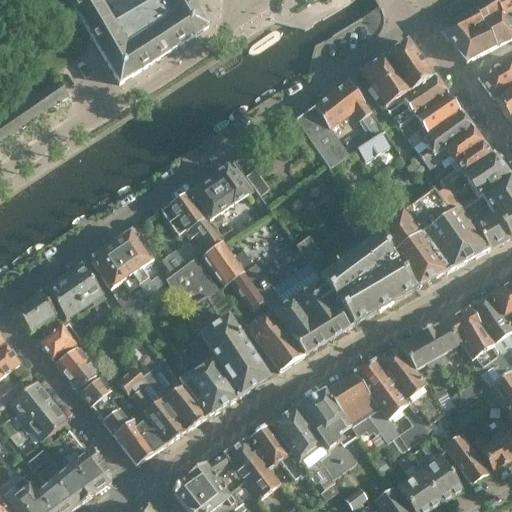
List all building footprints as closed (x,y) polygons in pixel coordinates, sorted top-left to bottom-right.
[(91,40),(117,85),(206,27),(190,0),(67,0),(72,8),(91,40)] [(511,0),(496,0),(439,31),(466,65),(511,40),(511,0)] [(415,91),(434,79),(422,63),(407,42),(382,59),(410,94),(384,111),(386,113),(404,102),(417,94),(415,91)] [(359,75),(384,111),(410,94),(382,59),(359,75)] [(511,91),(511,59),(477,79),(493,101),(511,91)] [(409,111),(393,122),(398,130),(406,124),(412,120),(445,95),(436,83),(434,79),(415,91),(417,94),(404,102),(409,111)] [(56,82),(0,119),(0,141),(67,97),(56,82)] [(362,122),(374,139),(384,133),(371,115),(351,88),(349,84),(313,109),(330,133),(353,117),(358,125),(362,122)] [(510,124),(511,122),(511,91),(493,101),(510,124)] [(414,136),(406,124),(398,130),(413,149),(422,143),(424,142),(460,114),(445,95),(412,120),(420,131),(414,136)] [(330,133),(313,109),(295,123),(330,171),(348,157),(330,133)] [(428,149),(425,151),(418,156),(424,164),(472,131),(460,114),(424,142),(428,149)] [(430,172),(441,163),(439,160),(446,155),(452,164),(451,165),(451,166),(482,145),(472,131),(424,164),(430,172)] [(381,135),(358,151),(367,165),(390,149),(381,135)] [(482,145),(451,166),(454,172),(438,183),(443,190),(491,158),(482,145)] [(453,217),(457,214),(456,213),(462,210),(453,197),(468,186),(477,201),(481,199),(508,179),(492,158),(491,158),(443,190),(444,191),(438,195),(453,217)] [(211,182),(189,196),(208,222),(252,189),(244,179),(233,164),(225,169),(226,169),(210,180),(211,182)] [(251,173),(244,179),(252,189),(259,198),(266,193),(251,173)] [(490,214),(511,201),(511,185),(508,179),(481,199),(487,209),(490,214)] [(435,197),(433,195),(410,210),(408,208),(403,212),(448,275),(467,265),(488,253),(471,229),(466,221),(463,222),(457,214),(453,217),(438,195),(435,197)] [(222,245),(216,237),(186,196),(161,212),(178,238),(185,233),(190,241),(196,237),(209,254),(222,245)] [(511,201),(490,214),(504,233),(508,239),(509,241),(511,239),(511,201)] [(294,248),(306,266),(317,280),(351,329),(414,292),(374,234),(354,206),(340,216),(355,236),(356,235),(357,235),(359,234),(361,234),(363,235),(365,236),(366,237),(370,242),(323,276),(318,271),(318,269),(317,267),(317,266),(318,265),(318,263),(319,262),(319,261),(321,260),(306,239),(294,248)] [(487,209),(466,221),(471,229),(488,253),(508,242),(509,241),(508,239),(504,233),(490,214),(487,209)] [(403,212),(399,215),(374,234),(414,292),(416,291),(448,275),(403,212)] [(139,287),(147,297),(161,287),(156,280),(150,284),(148,281),(141,272),(154,263),(134,232),(111,247),(138,287),(139,287)] [(245,277),(244,275),(222,245),(209,254),(200,261),(203,264),(204,263),(219,285),(218,286),(222,291),(231,286),(245,277)] [(142,302),(147,297),(139,287),(138,287),(111,247),(90,263),(110,293),(122,284),(129,294),(137,288),(139,291),(135,294),(140,303),(142,302)] [(244,275),(254,268),(243,253),(233,260),(244,275)] [(195,262),(192,265),(165,284),(195,338),(199,336),(200,337),(197,339),(239,400),(267,382),(227,320),(222,323),(209,300),(217,293),(195,262)] [(317,280),(306,266),(273,291),(255,267),(254,268),(244,275),(245,277),(265,304),(270,313),(303,359),(351,329),(317,280)] [(94,309),(104,302),(81,269),(63,281),(85,313),(93,308),(94,309)] [(251,313),(265,304),(245,277),(231,286),(251,313)] [(85,313),(63,281),(45,292),(65,322),(75,315),(77,318),(85,313)] [(504,320),(506,319),(505,316),(511,311),(511,286),(489,299),(504,320)] [(55,318),(42,299),(40,296),(13,314),(30,334),(55,318)] [(488,299),(467,311),(504,363),(511,357),(511,330),(504,320),(489,299),(488,299)] [(142,302),(140,303),(123,315),(134,330),(152,317),(142,302)] [(511,425),(511,374),(504,363),(467,311),(442,325),(460,349),(470,364),(473,367),(472,368),(511,425)] [(303,359),(270,313),(245,329),(278,375),(303,359)] [(112,315),(94,327),(99,334),(116,321),(113,316),(112,315)] [(430,376),(448,365),(444,358),(460,349),(442,325),(399,350),(416,374),(426,368),(430,376)] [(62,327),(41,342),(38,344),(52,362),(75,346),(62,327)] [(82,346),(99,334),(94,327),(77,338),(82,346)] [(179,383),(177,385),(205,423),(239,400),(199,341),(185,350),(199,370),(179,383)] [(0,381),(17,369),(0,344),(0,381)] [(66,380),(90,363),(85,357),(79,349),(77,350),(55,366),(66,380)] [(445,417),(438,407),(425,389),(426,388),(416,374),(399,350),(374,365),(406,410),(409,416),(410,416),(416,411),(428,428),(445,417)] [(80,396),(102,379),(98,373),(99,372),(92,364),(91,365),(90,363),(66,380),(80,396)] [(141,380),(147,387),(185,436),(205,423),(177,385),(179,383),(163,363),(141,380)] [(391,421),(406,410),(374,365),(353,377),(406,452),(427,439),(428,435),(431,432),(428,428),(416,411),(410,416),(416,425),(414,427),(400,436),(391,421)] [(147,387),(141,380),(134,370),(116,384),(128,400),(147,387)] [(12,378),(24,394),(31,388),(20,373),(12,378)] [(406,452),(353,377),(323,396),(356,441),(365,435),(368,439),(372,436),(375,440),(370,443),(377,453),(386,447),(395,460),(406,452)] [(102,379),(80,396),(93,412),(112,399),(114,401),(117,398),(102,379)] [(9,439),(51,404),(36,385),(31,388),(24,394),(4,410),(11,420),(1,429),(9,439)] [(167,448),(185,436),(147,387),(128,400),(129,401),(138,412),(140,411),(142,414),(167,448)] [(448,400),(438,407),(445,417),(446,416),(447,418),(479,399),(471,387),(448,400)] [(342,451),(356,441),(323,396),(296,412),(328,458),(319,465),(323,471),(332,484),(356,467),(347,454),(345,454),(342,451)] [(123,451),(138,441),(128,424),(129,424),(126,420),(128,419),(126,417),(114,401),(112,399),(93,412),(109,432),(123,451)] [(129,401),(121,407),(127,416),(126,417),(128,419),(126,420),(129,424),(128,424),(138,441),(123,451),(136,468),(167,448),(142,414),(140,411),(138,412),(129,401)] [(479,402),(457,415),(462,425),(485,412),(479,402)] [(51,404),(9,439),(17,449),(25,443),(23,440),(26,437),(27,438),(31,435),(40,446),(67,424),(51,404)] [(269,428),(305,477),(305,476),(319,496),(334,486),(332,484),(323,471),(319,465),(328,458),(296,412),(269,428)] [(269,474),(281,466),(288,477),(289,476),(294,483),(299,479),(300,480),(305,477),(269,428),(269,429),(246,444),(246,443),(245,443),(269,474)] [(486,451),(482,444),(479,440),(470,445),(478,455),(480,454),(492,475),(511,464),(511,436),(505,441),(501,434),(493,439),(497,445),(486,451)] [(487,476),(474,457),(461,438),(443,448),(471,488),(488,478),(487,476)] [(60,439),(51,447),(68,468),(70,467),(95,497),(111,486),(111,484),(111,478),(89,451),(77,461),(60,439)] [(253,496),(258,503),(279,488),(269,474),(245,443),(224,457),(253,496)] [(418,475),(440,506),(463,492),(440,460),(443,459),(432,444),(421,451),(431,465),(418,475)] [(34,460),(40,468),(48,461),(42,454),(34,460)] [(252,497),(253,496),(224,457),(205,469),(204,469),(185,482),(186,483),(176,490),(175,489),(173,499),(175,499),(185,511),(235,511),(242,507),(240,505),(252,497)] [(34,460),(26,466),(33,474),(40,468),(34,460)] [(430,511),(440,506),(418,475),(406,460),(397,466),(409,481),(396,491),(410,511),(430,511)] [(52,466),(44,472),(76,511),(95,497),(70,467),(68,468),(60,475),(52,466)] [(44,488),(34,496),(47,511),(73,511),(76,511),(44,472),(36,479),(44,488)] [(47,511),(34,496),(22,482),(0,498),(0,500),(9,511),(47,511)] [(352,511),(361,506),(367,503),(358,491),(343,502),(350,511),(352,511)] [(407,511),(393,492),(373,504),(378,511),(407,511)] [(0,511),(9,511),(0,500),(0,511)]
